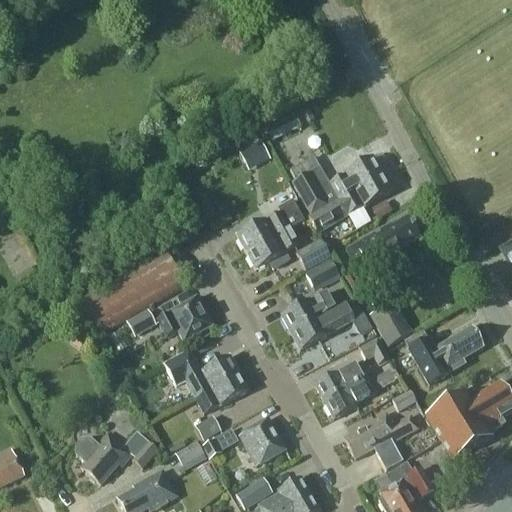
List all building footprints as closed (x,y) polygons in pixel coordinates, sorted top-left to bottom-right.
[(301,130),(295,117),(265,131),(272,144),(301,130)] [(260,144),(239,155),(244,165),(266,154),(260,144)] [(290,186),(309,218),(381,177),(371,159),(342,176),(343,177),(324,189),(314,172),(290,186)] [(381,177),(309,218),(307,220),(316,236),(362,209),(363,211),(391,194),(381,177)] [(262,188),(273,213),(294,204),(283,178),(262,188)] [(384,200),(371,208),(377,218),(390,211),(384,200)] [(235,238),(245,256),(289,231),(280,215),(265,224),(264,222),(235,238)] [(346,252),(361,278),(384,264),(389,273),(405,263),(398,252),(418,240),(407,220),(390,230),(388,227),(346,252)] [(289,231),(245,256),(255,274),(268,267),(272,274),(290,263),(285,256),(299,248),(289,231)] [(295,256),(306,274),(330,261),(320,242),(295,256)] [(511,244),(498,253),(511,276),(511,244)] [(78,302),(99,339),(183,291),(162,254),(78,302)] [(304,276),(315,294),(339,281),(329,263),(304,276)] [(280,318),(290,336),(334,312),(325,296),(309,304),(309,302),(280,318)] [(211,329),(195,301),(156,323),(166,339),(176,333),(183,345),(211,329)] [(369,318),(387,350),(413,336),(394,304),(369,318)] [(334,312),(290,336),(299,354),(328,337),(328,336),(353,322),(344,307),(334,312)] [(126,325),(134,340),(156,328),(147,313),(126,325)] [(482,351),(470,331),(435,351),(429,340),(407,352),(428,388),(464,367),(461,362),(482,351)] [(355,349),(348,335),(316,353),(323,367),(355,349)] [(373,360),(377,368),(389,362),(377,341),(359,351),(365,364),(373,360)] [(185,384),(194,400),(238,376),(228,359),(201,374),(189,352),(162,368),(175,390),(185,384)] [(323,405),(370,379),(362,365),(338,378),(336,375),(314,388),(323,405)] [(372,382),(370,379),(323,405),(333,422),(356,410),(354,407),(378,394),(377,392),(399,380),(393,370),(372,382)] [(247,394),(238,376),(194,400),(203,417),(218,408),(219,410),(247,394)] [(470,402),(465,393),(425,418),(452,462),(491,438),(489,435),(503,426),(500,421),(511,414),(511,405),(499,384),(470,402)] [(415,404),(409,393),(391,403),(397,414),(415,404)] [(409,418),(391,428),(385,416),(358,431),(359,433),(343,442),(354,463),(374,452),(376,455),(392,446),(392,445),(416,431),(409,418)] [(221,434),(212,419),(194,429),(203,444),(221,434)] [(259,467),(259,468),(285,453),(267,422),(238,438),(255,469),(259,467)] [(201,449),(209,463),(221,456),(220,454),(237,444),(231,432),(201,449)] [(75,458),(85,467),(80,472),(99,489),(118,468),(120,470),(130,458),(134,461),(131,464),(141,472),(157,453),(137,435),(123,451),(106,437),(96,448),(89,442),(80,443),(75,449),(75,458)] [(206,462),(196,445),(175,457),(184,474),(206,462)] [(0,457),(0,489),(22,479),(10,453),(0,457)] [(420,511),(415,504),(433,493),(419,471),(412,475),(406,466),(385,478),(392,488),(378,496),(381,501),(377,503),(382,511),(420,511)] [(155,511),(166,507),(165,505),(176,500),(162,474),(132,490),(134,493),(117,503),(121,511),(155,511)] [(318,511),(299,480),(276,494),(278,496),(257,508),(259,511),(318,511)] [(235,498),(243,511),(245,511),(272,496),(263,481),(235,498)]
